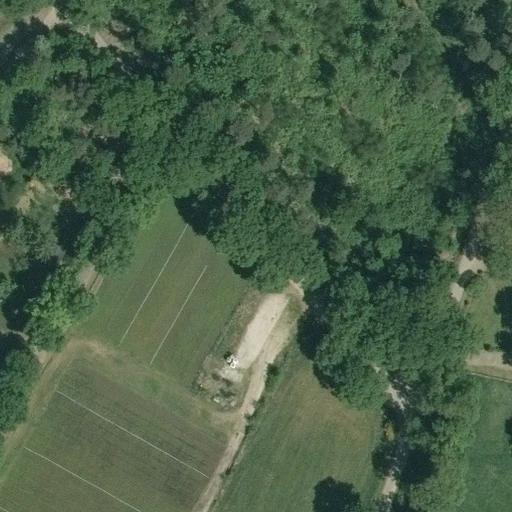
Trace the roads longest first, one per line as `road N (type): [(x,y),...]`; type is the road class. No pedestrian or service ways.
road 1 (unclassified): [(412,415),(56,0)]
road 2 (unclassified): [(412,415),(511,126)]
